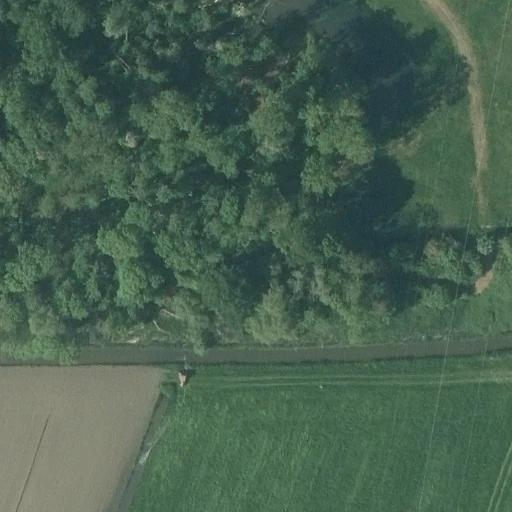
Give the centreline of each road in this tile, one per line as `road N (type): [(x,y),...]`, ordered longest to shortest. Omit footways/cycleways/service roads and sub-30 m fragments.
road 1 (track): [(494,376),(472,77),(463,43),(434,0)]
road 2 (track): [(496,407),(494,376),(152,380)]
